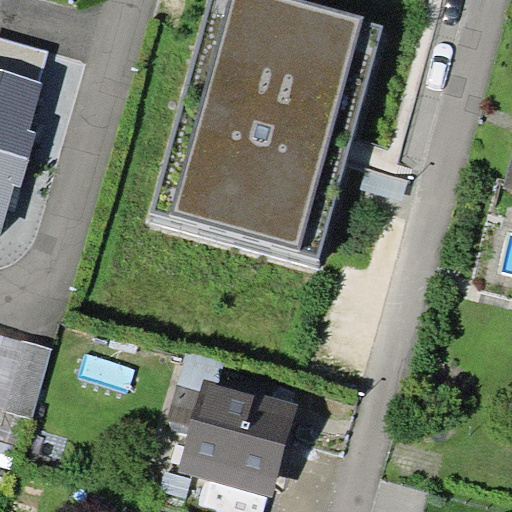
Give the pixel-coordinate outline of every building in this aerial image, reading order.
[(350,0),(234,0),(220,53),(328,82),(350,0)] [(0,200),(31,96),(0,86),(0,200)] [(511,131),(497,189),(511,193),(511,131)] [(54,353),(17,343),(0,408),(0,413),(36,423),(54,353)] [(285,411),(192,386),(167,476),(261,501),(285,411)]
